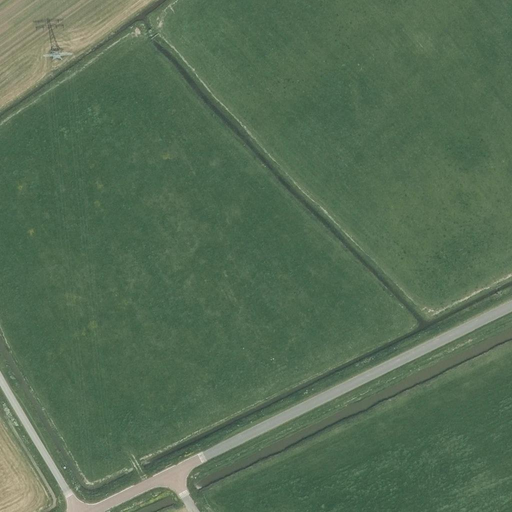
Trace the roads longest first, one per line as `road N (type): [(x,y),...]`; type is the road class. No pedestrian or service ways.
road 1 (tertiary): [(92,511),(511,305)]
road 2 (unclassified): [(76,511),(0,378)]
